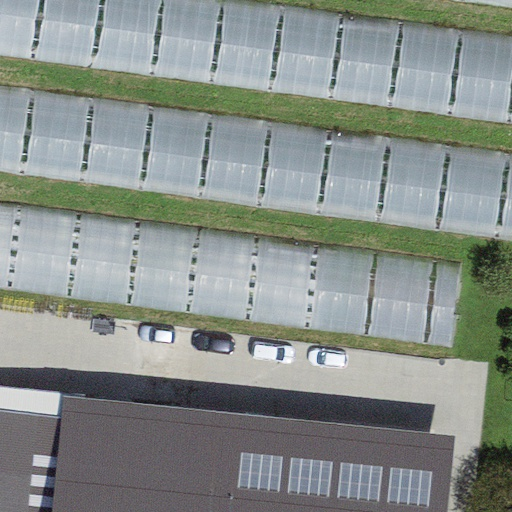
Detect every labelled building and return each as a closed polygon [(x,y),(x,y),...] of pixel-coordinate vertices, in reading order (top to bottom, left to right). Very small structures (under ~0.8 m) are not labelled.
[(511,36),(169,0),(0,0),(0,68),(511,122),(511,36)] [(0,174),(511,242),(511,157),(0,89),(0,174)] [(0,207),(0,292),(456,347),(466,263),(0,207)] [(0,411),(59,418),(62,398),(62,394),(0,387),(0,411)] [(444,511),(453,437),(62,398),(59,418),(0,411),(0,511),(444,511)]
